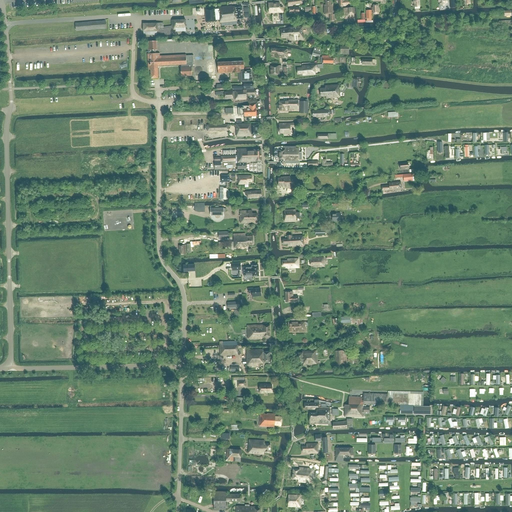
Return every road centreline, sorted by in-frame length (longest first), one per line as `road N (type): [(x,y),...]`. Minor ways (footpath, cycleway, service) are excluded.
road 1 (unclassified): [(8,364),(11,103),(2,7)]
road 2 (unclassified): [(182,365),(183,292),(158,248),(158,103)]
road 3 (unclassified): [(8,364),(182,365)]
road 4 (unclassified): [(177,511),(182,365)]
road 5 (track): [(132,193),(36,197),(29,225)]
